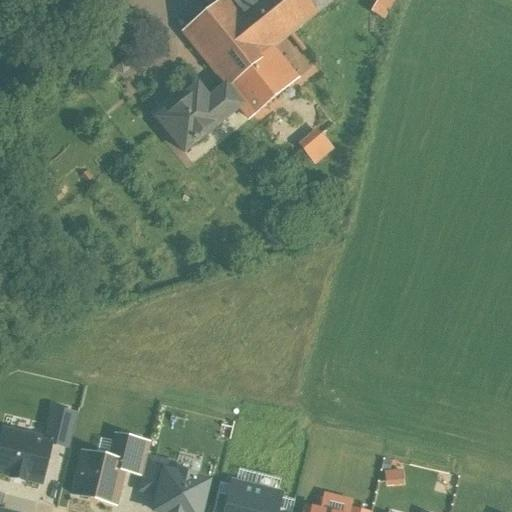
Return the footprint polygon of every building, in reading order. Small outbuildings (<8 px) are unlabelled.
[(63,0),(78,18),(100,0),(63,0)] [(331,0),(221,0),(182,32),(231,92),(241,105),(239,107),(249,119),(298,80),(296,78),(304,72),(286,50),(278,57),(273,51),(270,53),(269,51),(331,0)] [(157,119),(183,152),(239,107),(241,105),(231,92),(213,106),(197,86),(157,119)] [(52,442),(52,445),(68,449),(77,414),(52,409),(44,440),(52,442)] [(4,431),(0,448),(0,473),(42,484),(52,445),(52,442),(44,440),(4,431)] [(125,463),(123,472),(142,476),(147,456),(150,443),(114,435),(109,459),(125,463)] [(109,459),(82,453),(73,495),(115,505),(123,472),(125,463),(109,459)] [(139,493),(158,497),(164,472),(167,472),(170,462),(147,456),(142,476),(139,493)] [(167,472),(164,472),(158,497),(153,511),(200,511),(208,482),(167,472)] [(278,495),(233,485),(226,511),(273,511),(274,511),(278,495)] [(324,494),(320,510),(326,511),(349,511),(350,509),(352,501),(324,494)]
